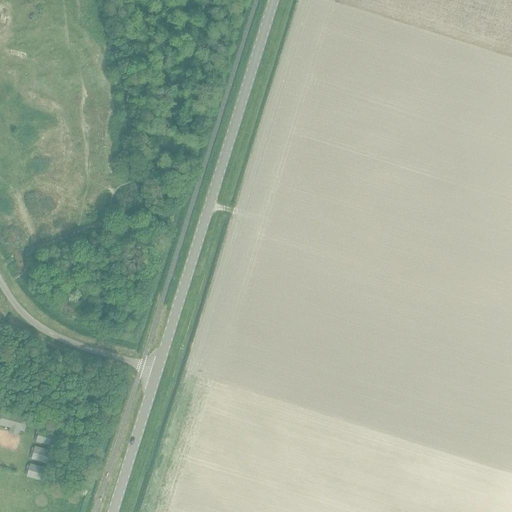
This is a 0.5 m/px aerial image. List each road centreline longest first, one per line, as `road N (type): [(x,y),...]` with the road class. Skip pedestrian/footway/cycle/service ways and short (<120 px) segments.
road 1 (tertiary): [(154,372),(273,0)]
road 2 (unclassified): [(0,279),(20,312),(48,333),(154,372)]
road 3 (tertiary): [(110,511),(154,372)]
road 4 (unknown): [(172,0),(161,67),(168,136)]
